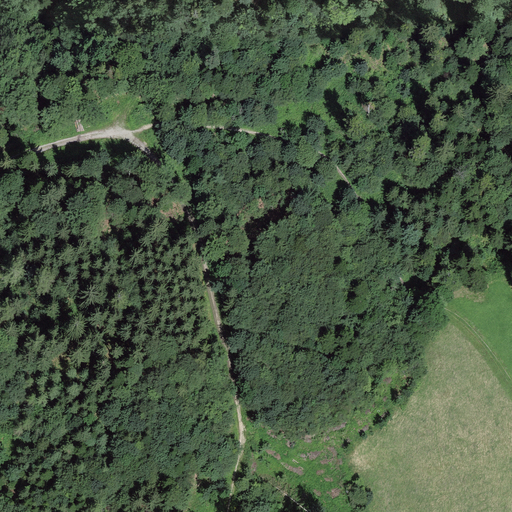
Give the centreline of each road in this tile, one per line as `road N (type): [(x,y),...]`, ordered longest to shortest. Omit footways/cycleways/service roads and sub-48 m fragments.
road 1 (track): [(120,129),(169,175),(194,224),(243,424),(230,511)]
road 2 (track): [(146,128),(0,165)]
road 3 (track): [(511,385),(461,318),(415,295)]
